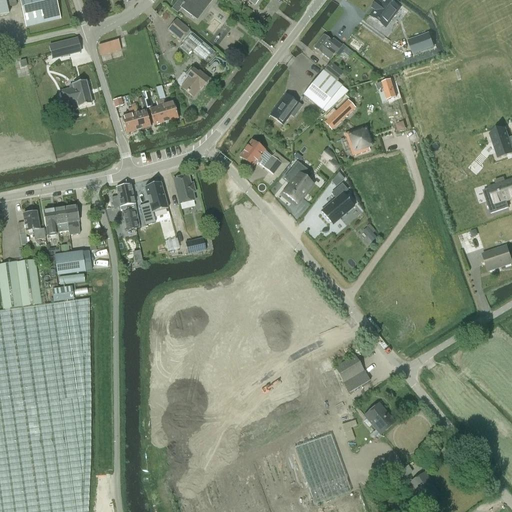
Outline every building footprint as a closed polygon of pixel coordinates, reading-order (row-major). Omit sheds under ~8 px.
[(55,0),(18,0),(25,27),(60,19),(55,0)] [(196,21),(211,0),(178,0),(171,9),(177,13),(180,8),(196,21)] [(373,10),(368,16),(384,28),(398,9),(386,0),(380,0),(378,3),(375,2),(370,8),(373,10)] [(214,54),(176,20),(167,30),(179,41),(183,43),(179,48),(188,57),(192,52),(206,64),(214,54)] [(216,48),(235,52),(239,29),(229,28),(229,32),(219,30),(216,48)] [(428,34),(408,41),(412,55),(433,47),(428,34)] [(323,35),(313,48),(321,55),(322,53),(330,59),(341,46),(332,39),(331,41),(323,35)] [(76,39),(49,46),(51,54),(57,52),(59,58),(80,52),(76,39)] [(117,40),(98,46),(97,49),(99,56),(120,50),(117,40)] [(330,63),(323,71),(336,82),(343,73),(330,63)] [(185,75),(189,78),(181,88),(192,97),(199,88),(200,90),(208,80),(198,72),(197,74),(190,68),(185,75)] [(302,95),(321,110),(325,113),(347,92),(322,70),(318,76),(302,95)] [(390,80),(375,85),(377,90),(383,88),(387,101),(396,98),(390,80)] [(73,88),(60,92),(64,107),(76,104),(78,108),(91,105),(85,81),(72,85),(73,88)] [(164,99),(161,87),(155,88),(156,92),(159,101),(165,123),(177,119),(173,103),(165,106),(163,100),(164,99)] [(146,91),(141,93),(142,95),(143,99),(146,109),(151,107),(147,93),(146,91)] [(157,108),(148,110),(153,126),(165,123),(159,101),(156,92),(159,101),(155,102),(157,108)] [(285,95),(270,116),(282,125),(289,116),(293,118),(301,107),(297,104),(285,95)] [(122,106),(120,99),(113,101),(115,108),(122,106)] [(335,112),(324,123),(331,131),(354,109),(347,101),(335,112)] [(137,114),(135,107),(134,104),(130,105),(131,108),(137,131),(150,127),(145,111),(137,114)] [(131,108),(130,105),(130,106),(131,109),(127,110),(129,116),(121,118),(125,134),(137,131),(131,108)] [(397,131),(406,129),(404,121),(395,123),(397,131)] [(361,128),(344,134),(346,140),(350,151),(352,157),(369,151),(368,147),(369,147),(370,147),(369,146),(364,132),(365,132),(364,131),(364,132),(362,132),(361,128)] [(511,150),(505,130),(489,135),(497,159),(511,153),(511,150)] [(251,141),(238,157),(252,168),(256,162),(263,168),(271,157),(264,151),(251,141)] [(271,157),(263,168),(272,175),(281,164),(271,157)] [(290,184),(282,193),(296,205),(312,185),(303,178),(308,172),(296,163),(284,179),(290,184)] [(356,171),(360,188),(381,183),(377,166),(356,171)] [(343,180),(338,174),(331,183),(335,187),(343,180)] [(188,176),(173,180),(179,205),(194,201),(192,193),(194,193),(192,184),(190,184),(188,176)] [(492,199),(486,201),(490,214),(508,208),(505,201),(511,199),(511,182),(511,180),(504,183),(503,178),(494,181),(496,186),(488,188),(492,199)] [(148,204),(139,207),(144,226),(154,223),(152,214),(167,209),(160,183),(144,188),(148,204)] [(117,197),(111,198),(113,209),(120,208),(120,211),(122,211),(126,231),(139,228),(131,188),(130,185),(130,186),(115,189),(117,197)] [(335,199),(321,212),(332,225),(353,207),(342,195),(346,191),(341,185),(331,194),(335,199)] [(77,223),(78,223),(75,207),(64,209),(67,224),(66,224),(67,232),(68,232),(68,235),(79,233),(77,223)] [(66,224),(67,224),(64,209),(54,210),(57,233),(67,232),(66,224)] [(57,235),(57,233),(54,210),(43,212),(45,228),(46,237),(57,235)] [(23,215),(22,215),(24,223),(25,232),(32,231),(34,241),(45,239),(43,229),(39,230),(36,213),(30,214),(28,212),(24,213),(23,215)] [(372,234),(371,233),(366,237),(371,242),(375,238),(372,234)] [(202,239),(185,243),(187,255),(205,251),(202,239)] [(61,247),(62,255),(69,254),(68,246),(61,247)] [(488,272),(511,264),(506,247),(482,255),(488,272)] [(55,258),(52,258),(55,276),(57,275),(57,276),(85,272),(82,253),(69,254),(62,255),(54,256),(55,258)] [(349,394),(369,382),(354,356),(334,368),(349,394)] [(367,426),(370,424),(380,435),(394,423),(378,404),(364,417),(366,420),(363,422),(367,426)] [(400,472),(390,478),(395,485),(404,478),(400,472)] [(423,474),(410,482),(423,502),(436,493),(423,474)]
